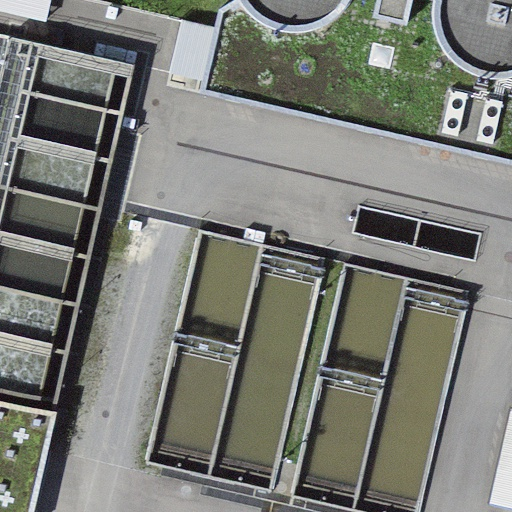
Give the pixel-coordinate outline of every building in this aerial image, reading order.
[(444,50),(435,27),(436,2),(436,0),(352,0),(349,7),(330,24),(307,33),(282,33),(259,22),(241,4),(239,0),(238,0),(221,11),(202,95),(511,166),(511,79),(510,80),(485,79),(462,69),(444,50)] [(259,22),(282,33),(307,33),(330,24),(349,7),(352,0),(239,0),(241,4),(259,22)] [(462,69),(485,79),(510,80),(511,79),(511,0),(436,0),(436,2),(435,27),(444,50),(462,69)] [(0,511),(35,511),(58,414),(0,400),(0,511)] [(511,509),(511,409),(511,410),(490,505),(511,509)]
